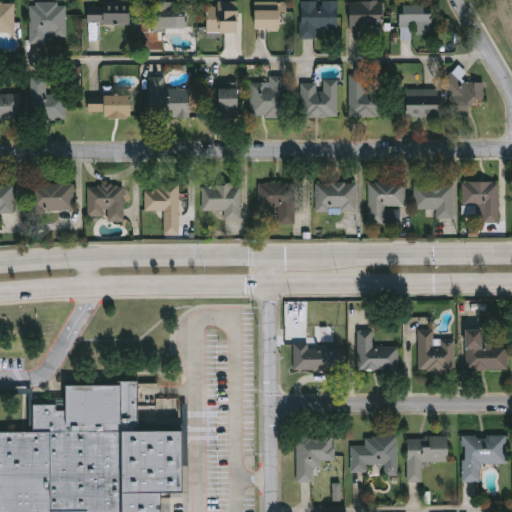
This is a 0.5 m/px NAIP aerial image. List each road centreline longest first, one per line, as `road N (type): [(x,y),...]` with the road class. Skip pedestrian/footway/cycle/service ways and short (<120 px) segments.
road 1 (residential): [(511,150),(0,154)]
road 2 (secondary): [(272,254),(0,262)]
road 3 (secondary): [(0,291),(272,284)]
road 4 (secondary): [(272,284),(511,282)]
road 5 (residential): [(274,408),(511,408)]
road 6 (residential): [(272,284),(274,511)]
road 7 (secondary): [(511,253),(309,254)]
